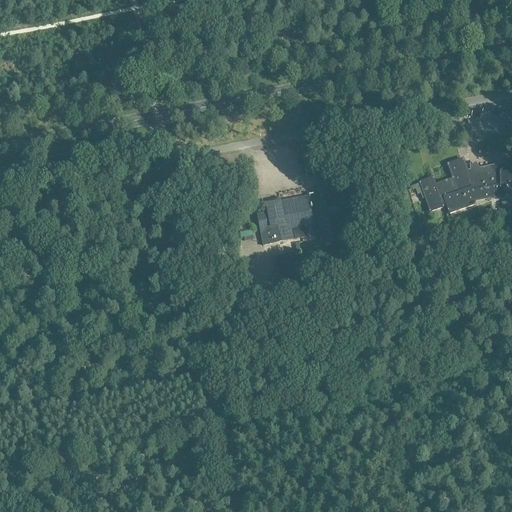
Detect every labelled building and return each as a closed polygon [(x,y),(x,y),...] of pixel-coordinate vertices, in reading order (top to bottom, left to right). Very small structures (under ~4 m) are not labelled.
[(432,179),(419,184),(430,213),(443,208),(441,204),(445,203),(449,214),(474,205),(474,202),(511,195),(511,192),(511,191),(511,167),(505,170),(502,166),(478,171),(475,165),(470,166),(470,173),(467,173),(463,160),(447,166),(452,180),(434,186),(432,179)] [(267,213),(256,215),(259,232),(260,232),(261,235),(263,247),(273,245),(294,241),(294,240),(297,240),(306,238),(305,229),(313,227),(315,236),(320,235),(322,247),(333,244),(325,202),(327,188),(316,187),(314,196),(266,205),(267,213)] [(511,201),(501,204),(504,216),(511,214),(511,201)] [(414,229),(418,241),(423,240),(419,227),(414,229)] [(298,255),(276,260),(284,298),(306,294),(298,255)]
